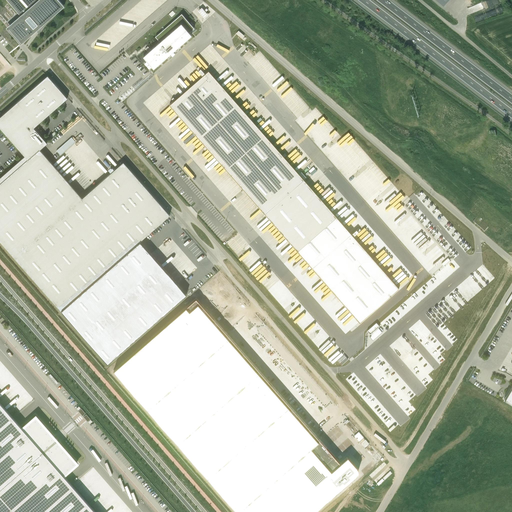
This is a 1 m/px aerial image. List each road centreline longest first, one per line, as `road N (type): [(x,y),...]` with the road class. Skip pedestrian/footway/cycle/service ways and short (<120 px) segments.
road 1 (unclassified): [(210,0),(511,261)]
road 2 (tertiary): [(204,511),(0,277)]
road 3 (tertiary): [(0,295),(193,511)]
road 4 (unclassified): [(214,257),(403,472)]
road 5 (unclassified): [(511,134),(322,0)]
road 6 (unclassified): [(403,472),(511,289)]
road 7 (motorway): [(362,0),(511,114)]
road 8 (motorway): [(511,99),(382,0)]
road 9 (unclassified): [(511,76),(419,0)]
